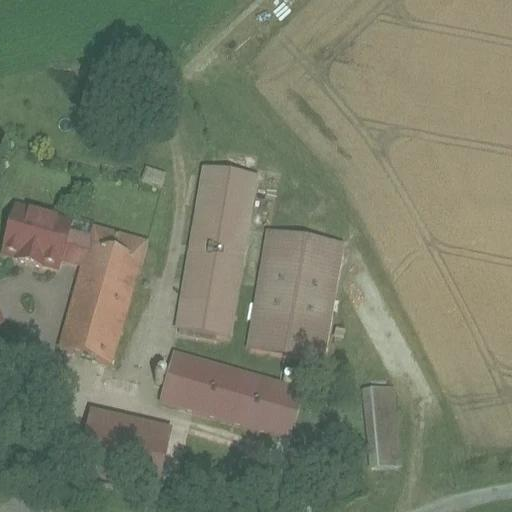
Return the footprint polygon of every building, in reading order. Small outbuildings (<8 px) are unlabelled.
[(160,187),(162,176),(142,172),(139,183),(160,187)] [(262,181),(208,172),(181,328),(235,337),(262,181)] [(77,222),(20,207),(5,261),(62,277),(65,266),(74,234),(77,222)] [(149,245),(96,230),(94,240),(85,271),(63,353),(116,367),(149,245)] [(65,266),(85,271),(94,240),(74,234),(65,266)] [(344,248),(270,236),(251,352),(325,364),(344,248)] [(302,391),(179,356),(167,399),(290,434),(302,391)] [(396,388),(362,393),(371,470),(405,465),(396,388)] [(176,434),(95,415),(80,476),(161,495),(176,434)]
